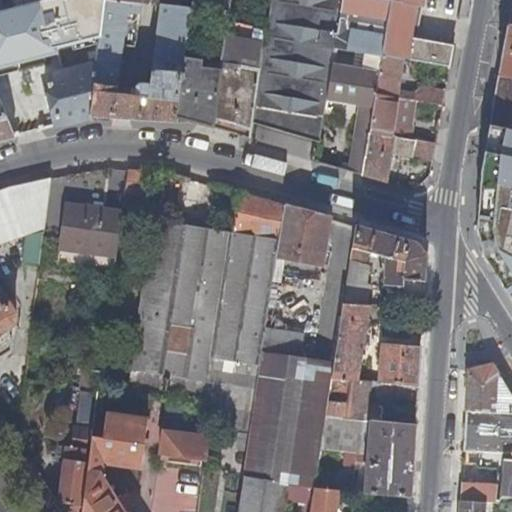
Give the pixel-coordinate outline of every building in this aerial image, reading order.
[(15,0),(18,8),(0,13),(0,72),(103,43),(107,0),(15,0)] [(96,118),(175,123),(176,119),(185,59),(189,33),(193,0),(107,0),(103,43),(100,62),(100,66),(94,119),(96,118)] [(230,16),(231,0),(193,0),(189,33),(205,35),(208,13),(230,16)] [(317,0),(271,0),(265,47),(262,70),(258,92),(302,100),(317,0)] [(317,0),(302,100),(327,105),(328,100),(336,48),(344,0),(317,0)] [(344,0),(336,48),(384,56),(405,59),(452,67),(456,44),(418,38),(423,6),(389,0),(344,0)] [(500,75),(511,77),(511,25),(509,25),(500,75)] [(262,70),(253,69),(241,67),(244,50),(226,40),(223,65),(214,129),(252,139),(254,122),(258,92),(262,70)] [(262,70),(265,47),(256,51),(253,69),(262,70)] [(384,56),(336,48),(328,100),(376,107),(377,96),(384,56)] [(405,59),(384,56),(377,96),(410,100),(437,104),(445,105),(447,90),(422,86),(416,94),(400,91),(405,59)] [(214,129),(223,65),(185,59),(176,119),(214,129)] [(94,119),(100,66),(46,77),(59,127),(94,119)] [(511,77),(500,75),(491,123),(503,125),(511,127),(511,77)] [(297,135),(302,100),(258,92),(254,122),(297,135)] [(377,96),(376,107),(371,134),(393,137),(398,108),(408,109),(410,100),(377,96)] [(0,141),(14,137),(5,113),(0,100),(0,141)] [(327,105),(302,100),(297,135),(321,142),(327,105)] [(511,127),(503,125),(491,123),(484,125),(478,152),(471,199),(473,241),(481,264),(511,310),(511,127)] [(437,144),(440,130),(410,126),(403,128),(402,139),(437,144)] [(371,134),(365,175),(389,182),(393,157),(414,161),(415,158),(434,161),(437,144),(402,139),(393,137),(371,134)] [(146,198),(148,172),(130,170),(127,195),(146,198)] [(45,235),(52,179),(5,191),(0,192),(0,245),(11,242),(27,238),(31,238),(45,235)] [(210,426),(253,431),(264,354),(267,330),(275,282),(286,206),(240,193),(234,235),(161,224),(155,227),(131,387),(221,400),(223,387),(226,388),(222,411),(213,410),(210,426)] [(119,255),(124,213),(67,205),(61,250),(84,253),(84,250),(119,255)] [(286,206),(275,282),(283,283),(287,259),(325,266),(332,219),(286,206)] [(419,243),(357,226),(348,284),(368,286),(372,267),(368,267),(371,253),(388,257),(386,286),(405,287),(405,295),(426,296),(427,285),(429,257),(419,243)] [(23,265),(41,267),(44,240),(31,238),(27,238),(23,265)] [(368,286),(348,284),(346,304),(370,305),(373,286),(368,286)] [(0,360),(13,352),(17,312),(0,285),(0,360)] [(370,305),(346,304),(334,378),(368,381),(369,375),(362,375),(369,324),(368,323),(370,305)] [(267,330),(264,354),(304,360),(307,337),(267,330)] [(420,386),(423,348),(384,343),(381,376),(376,375),(375,382),(378,382),(420,386)] [(264,354),(253,431),(246,478),(315,488),(334,365),(304,360),(264,354)] [(469,370),(467,410),(511,413),(511,392),(494,364),(469,370)] [(100,393),(119,396),(121,376),(102,374),(100,393)] [(334,378),(328,417),(384,423),(385,407),(370,406),(372,388),(377,388),(378,382),(375,382),(368,381),(334,378)] [(121,398),(99,395),(94,431),(83,511),(126,511),(123,507),(133,501),(128,494),(119,499),(104,477),(106,465),(136,469),(135,476),(142,477),(151,419),(119,414),(121,398)] [(511,413),(467,410),(464,450),(498,452),(511,453),(511,413)] [(328,417),(323,449),(356,452),(355,465),(369,467),(367,493),(413,497),(418,426),(384,423),(328,417)] [(59,504),(64,511),(83,511),(94,431),(78,429),(75,449),(66,447),(59,504)] [(205,461),(209,437),(165,431),(161,455),(205,461)] [(511,453),(498,452),(498,464),(506,465),(503,503),(511,504),(511,453)] [(198,500),(200,500),(204,473),(176,469),(171,496),(198,500)] [(238,511),(287,511),(292,487),(243,483),(238,511)] [(488,486),(462,484),(461,501),(486,502),(487,502),(488,486)] [(315,488),(304,487),(302,501),(307,502),(314,504),(316,488),(315,488)] [(337,511),(341,491),(316,488),(314,504),(307,502),(305,511),(337,511)] [(196,511),(198,500),(171,496),(169,511),(196,511)] [(484,511),(486,502),(461,501),(460,511),(484,511)]
